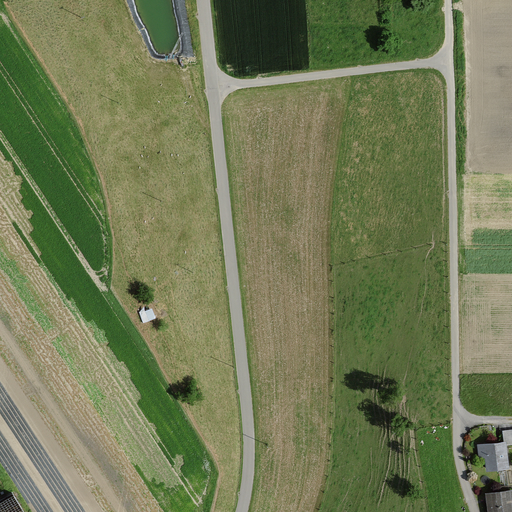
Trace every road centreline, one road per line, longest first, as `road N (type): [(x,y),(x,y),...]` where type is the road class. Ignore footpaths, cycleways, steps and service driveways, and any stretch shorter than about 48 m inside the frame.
road 1 (residential): [(474,511),(456,439),(449,61)]
road 2 (unclassified): [(241,511),(245,401),(211,87)]
road 3 (unclassified): [(211,87),(449,61)]
